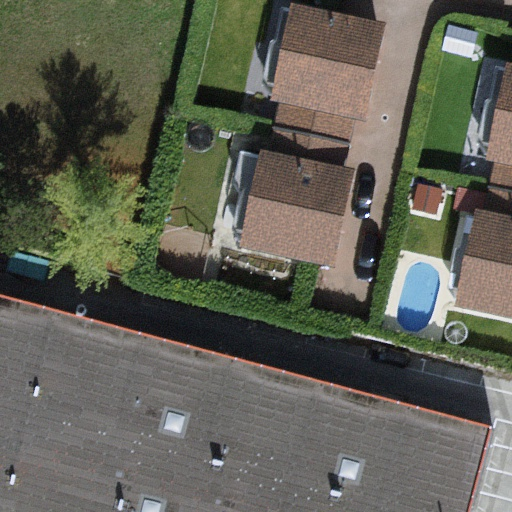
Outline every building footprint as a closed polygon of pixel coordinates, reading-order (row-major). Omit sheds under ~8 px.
[(389,41),(295,20),(273,116),(280,117),(354,133),(368,136),(389,41)] [(511,79),(493,169),(499,171),(511,173),(511,79)] [(280,117),(276,134),(269,170),(343,186),(354,133),(280,117)] [(269,170),(261,169),(242,263),(308,276),(335,282),(354,188),(343,186),(269,170)] [(511,173),(499,171),(495,189),(488,221),(511,225),(511,173)] [(511,225),(488,221),(482,220),(465,311),(511,320),(511,225)] [(476,511),(491,450),(0,318),(0,511),(476,511)]
